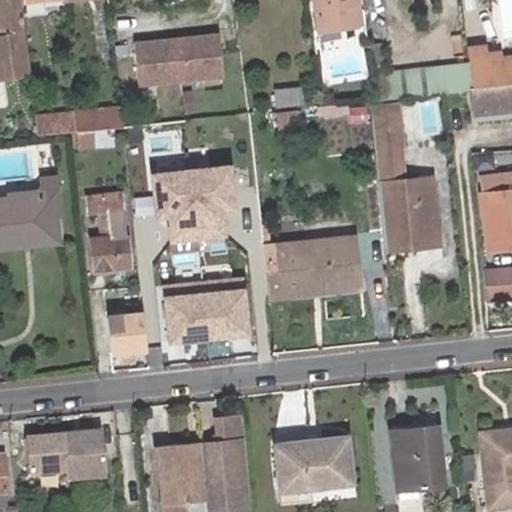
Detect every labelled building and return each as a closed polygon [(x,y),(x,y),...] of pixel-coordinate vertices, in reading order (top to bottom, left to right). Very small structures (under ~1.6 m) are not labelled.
[(0,0),(0,76),(2,76),(0,60),(0,53),(14,52),(24,51),(23,49),(18,0),(0,0)] [(357,23),(354,0),(312,0),(315,28),(357,23)] [(382,8),(366,9),(369,42),(380,41),(385,40),(382,8)] [(136,83),(221,75),(217,28),(132,36),(136,83)] [(364,42),(367,68),(381,67),(380,41),(369,42),(364,42)] [(468,45),(470,55),(485,53),(484,42),(468,45)] [(0,53),(0,60),(2,76),(26,73),(24,51),(14,52),(0,53)] [(485,53),(470,55),(473,86),(503,83),(500,57),(499,51),(485,53)] [(511,55),(500,57),(503,83),(511,81),(511,55)] [(467,61),(367,72),(370,97),(402,94),(404,94),(470,87),(467,61)] [(0,102),(11,100),(6,76),(0,77),(0,102)] [(511,85),(469,90),(471,113),(485,111),(483,104),(511,100),(511,85)] [(273,88),(274,104),(300,102),(299,86),(273,88)] [(511,100),(483,104),(485,111),(511,108),(511,100)] [(375,180),(383,248),(433,242),(425,174),(393,178),(390,148),(400,147),(395,103),(369,106),(374,149),(377,179),(375,180)] [(363,105),(345,107),(347,122),(364,120),(363,105)] [(118,106),(72,111),(74,130),(121,125),(118,106)] [(72,111),(33,116),(35,135),(70,131),(74,130),(72,111)] [(154,122),(121,125),(122,143),(156,140),(154,122)] [(109,128),(77,133),(78,147),(111,144),(109,128)] [(226,162),(144,171),(149,217),(162,215),(164,233),(219,227),(217,209),(230,207),(226,162)] [(91,173),(92,187),(110,185),(108,171),(91,173)] [(486,247),(510,244),(509,236),(511,235),(511,173),(479,177),(486,247)] [(425,174),(433,242),(439,242),(431,174),(425,174)] [(55,184),(0,189),(0,234),(60,229),(55,184)] [(92,187),(94,196),(110,194),(110,185),(92,187)] [(110,194),(94,196),(84,197),(86,214),(105,212),(108,238),(89,240),(91,271),(128,267),(125,230),(121,230),(118,193),(110,194)] [(307,284),(358,278),(354,236),(303,241),(305,253),(276,256),(275,243),(262,245),(267,297),(307,293),(307,284)] [(305,253),(303,241),(275,243),(276,256),(305,253)] [(511,263),(486,263),(485,295),(511,295),(511,263)] [(359,288),(358,278),(307,284),(307,293),(359,288)] [(241,287),(159,294),(163,343),(245,336),(241,287)] [(140,309),(106,314),(111,354),(145,349),(140,309)] [(239,414),(213,417),(215,442),(238,439),(242,439),(239,414)] [(444,484),(437,426),(409,428),(409,435),(391,436),(395,491),(444,484)] [(511,435),(505,435),(504,429),(480,431),(486,505),(511,501),(511,435)] [(306,448),(306,440),(305,433),(272,436),(273,451),(306,448)] [(21,437),(24,474),(64,471),(61,434),(21,437)] [(277,489),(350,482),(345,436),(306,440),(306,448),(273,451),(277,489)] [(215,442),(197,444),(201,493),(202,511),(244,511),(243,490),(238,439),(215,442)] [(202,511),(201,493),(197,444),(154,447),(159,511),(202,511)]
